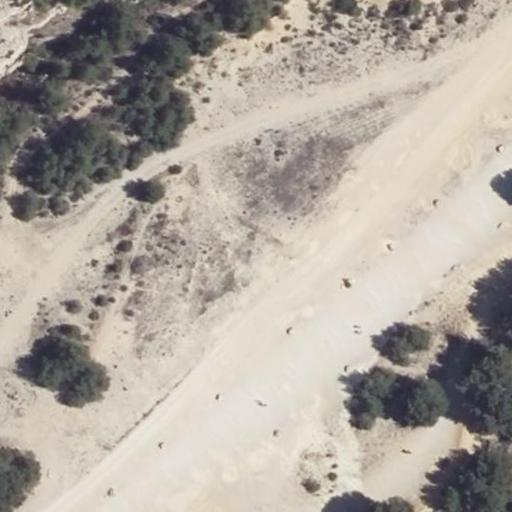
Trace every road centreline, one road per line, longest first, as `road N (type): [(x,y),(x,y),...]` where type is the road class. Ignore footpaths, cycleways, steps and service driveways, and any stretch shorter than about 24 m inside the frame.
road 1 (track): [(511,53),(46,511)]
road 2 (track): [(511,40),(381,78),(123,186),(0,345)]
road 3 (track): [(126,511),(328,347),(511,172)]
